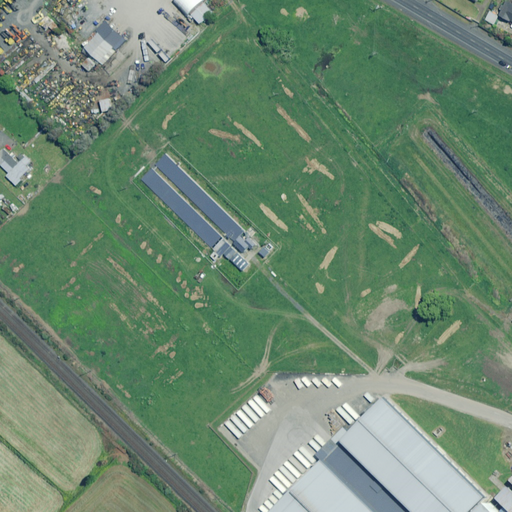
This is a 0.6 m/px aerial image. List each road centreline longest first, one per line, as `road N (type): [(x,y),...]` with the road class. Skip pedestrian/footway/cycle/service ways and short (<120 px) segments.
road 1 (unknown): [(511,423),(439,395),(389,390),(344,406),(255,481)]
road 2 (secondary): [(511,64),(403,0)]
